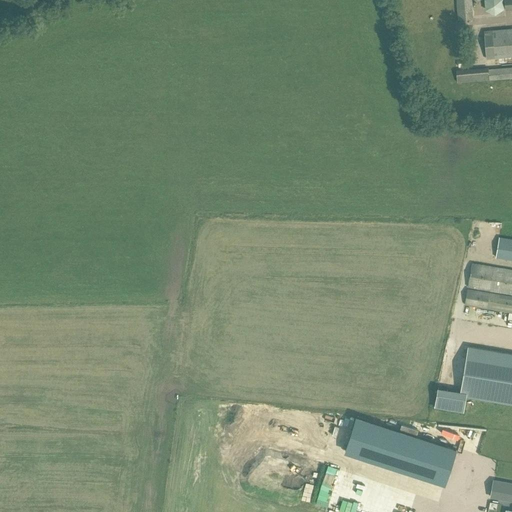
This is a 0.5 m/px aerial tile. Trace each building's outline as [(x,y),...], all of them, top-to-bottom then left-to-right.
[(456,0),(458,19),(473,18),(471,0),(456,0)] [(484,0),(485,10),(495,15),(504,9),(503,0),(484,0)] [(486,59),(493,58),(511,56),(511,28),(484,30),(486,59)] [(488,67),(456,70),(457,83),(511,78),(511,67),(488,69),(488,67)] [(511,260),(511,269),(472,263),(465,305),(511,312),(511,238),(499,237),(496,258),(511,260)] [(438,388),(435,407),(463,411),(465,396),(511,403),(511,354),(468,347),(461,392),(438,388)] [(352,424),(348,461),(452,472),(456,435),(352,424)] [(414,510),(417,487),(331,477),(328,502),(389,510),(390,503),(406,505),(406,509),(414,510)] [(511,487),(500,485),(497,496),(511,498),(511,487)]
